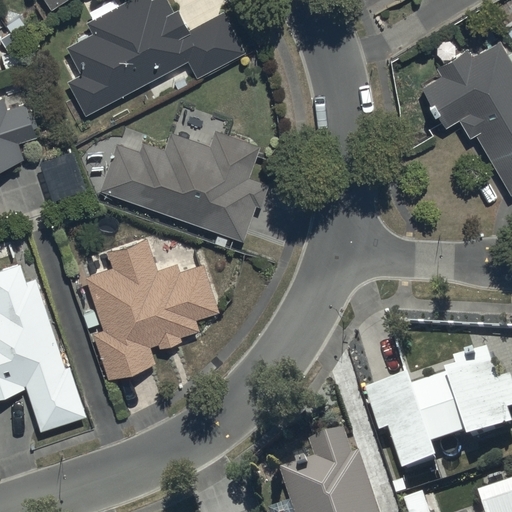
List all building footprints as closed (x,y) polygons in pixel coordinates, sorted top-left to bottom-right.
[(91,27),(64,40),(72,55),(62,61),(68,72),(66,73),(84,108),(186,55),(195,73),(242,48),(222,8),(189,25),(177,1),(170,5),(167,0),(117,0),(86,17),(91,27)] [(442,67),(423,78),(430,89),(426,92),(446,120),(457,112),(470,129),(473,127),(509,191),(511,189),(511,58),(497,35),(470,52),(465,43),(438,60),(442,67)] [(0,155),(22,150),(18,135),(33,131),(25,99),(4,104),(1,90),(0,90),(0,155)] [(116,137),(99,182),(241,234),(254,198),(258,200),(266,177),(247,171),(259,140),(213,123),(208,139),(171,126),(165,143),(128,130),(125,140),(116,137)] [(92,324),(105,373),(154,356),(149,340),(156,338),(156,340),(180,333),(179,330),(198,325),(194,313),(217,307),(204,258),(178,265),(177,259),(155,265),(145,231),(107,242),(112,260),(84,269),(99,322),(92,324)] [(0,389),(24,382),(37,424),(86,409),(70,357),(63,359),(36,271),(26,274),(21,256),(0,262),(0,389)] [(411,371),(366,387),(380,431),(390,428),(403,470),(438,459),(432,442),(468,431),(469,434),(511,420),(511,419),(509,410),(511,408),(511,378),(511,374),(500,377),(490,345),(451,358),(453,365),(447,367),(448,372),(415,383),(411,371)] [(296,511),(378,511),(358,452),(353,453),(343,426),(308,439),(314,455),(282,466),(296,511)] [(510,511),(511,479),(481,490),(489,511),(488,511),(510,511)] [(473,511),(464,481),(446,487),(453,511),(473,511)]
